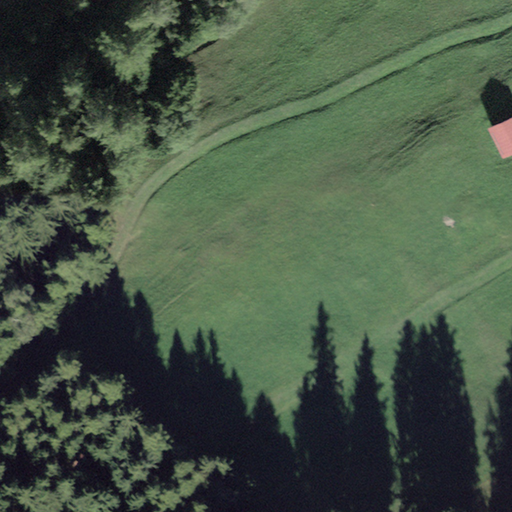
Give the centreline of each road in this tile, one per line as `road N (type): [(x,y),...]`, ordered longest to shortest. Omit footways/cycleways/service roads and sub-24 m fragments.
road 1 (track): [(511,19),(176,164)]
road 2 (track): [(511,255),(284,396),(248,431)]
